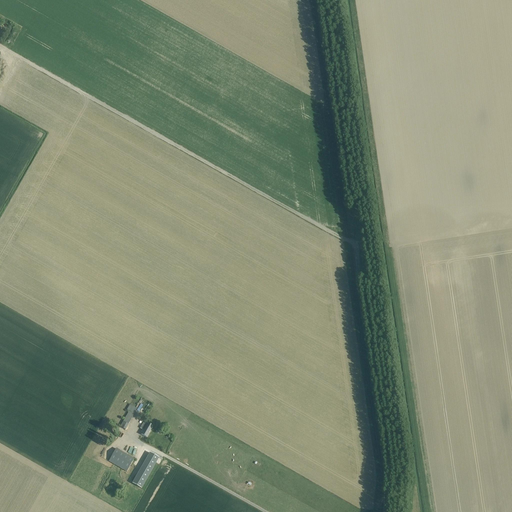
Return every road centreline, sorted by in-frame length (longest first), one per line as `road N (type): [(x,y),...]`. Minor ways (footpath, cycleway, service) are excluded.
road 1 (track): [(350,246),(0,48)]
road 2 (track): [(379,511),(382,463),(350,246)]
road 3 (track): [(350,246),(356,227),(324,0)]
